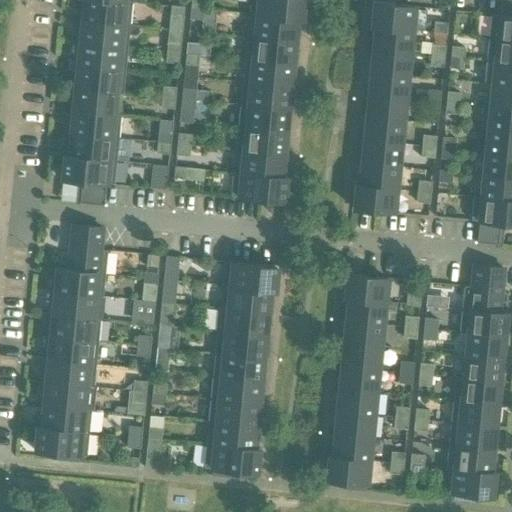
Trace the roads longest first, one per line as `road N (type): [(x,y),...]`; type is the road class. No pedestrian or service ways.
road 1 (residential): [(0,204),(511,257)]
road 2 (residential): [(19,0),(0,204)]
